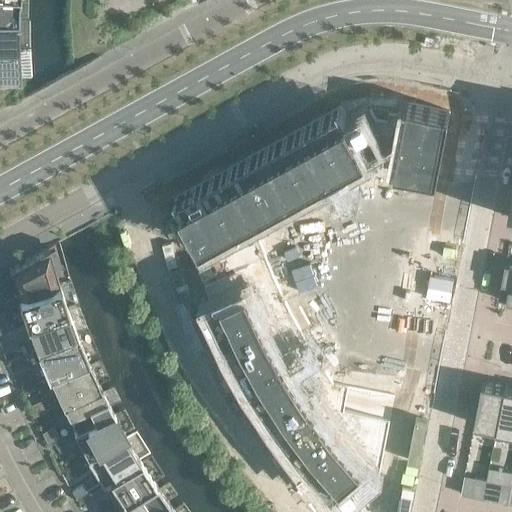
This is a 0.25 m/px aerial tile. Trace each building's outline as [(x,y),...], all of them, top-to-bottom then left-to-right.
[(0,0),(0,19),(17,20),(17,0),(0,0)] [(17,20),(0,19),(0,48),(17,48),(17,20)] [(17,48),(0,48),(0,77),(18,76),(17,48)] [(340,106),(174,197),(175,198),(178,211),(182,224),(185,237),(190,250),(194,262),(197,272),(201,281),(203,286),(206,295),(210,304),(229,343),(250,383),(275,420),(302,456),(331,490),(331,491),(352,511),(371,511),(389,420),(346,412),(351,386),(333,382),(310,347),(290,312),(273,275),(256,231),(375,166),(394,170),(395,170),(394,171),(435,179),(435,178),(436,179),(450,111),(407,103),(390,100),(384,99),(378,98),(371,98),(365,99),(358,100),(357,100),(352,102),(346,104),(340,106)] [(394,176),(390,197),(431,205),(435,184),(394,176)] [(364,183),(363,191),(374,194),(376,185),(364,183)] [(390,197),(386,217),(427,225),(431,205),(390,197)] [(361,200),(359,212),(367,213),(370,202),(361,200)] [(359,212),(356,223),(365,225),(367,213),(359,212)] [(386,217),(382,238),(423,245),(427,225),(386,217)] [(382,238),(378,258),(419,266),(423,245),(382,238)] [(353,241),(351,253),(359,254),(362,243),(353,241)] [(8,268),(16,296),(58,281),(54,268),(59,267),(52,244),(8,268)] [(351,253),(348,264),(357,266),(359,254),(351,253)] [(378,258),(374,279),(415,286),(419,266),(378,258)] [(511,263),(505,262),(498,299),(511,301),(511,263)] [(374,279),(370,299),(411,307),(415,286),(374,279)] [(67,308),(58,281),(16,296),(25,323),(67,308)] [(345,282),(343,294),(351,295),(354,284),(345,282)] [(343,294),(340,305),(349,307),(351,295),(343,294)] [(370,299),(366,320),(407,327),(411,307),(370,299)] [(67,308),(25,323),(36,350),(77,334),(67,308)] [(5,319),(0,320),(0,332),(9,329),(5,319)] [(366,320),(362,340),(403,348),(407,327),(366,320)] [(337,323),(335,335),(343,336),(346,325),(337,323)] [(86,358),(77,336),(77,334),(36,350),(37,353),(46,375),(47,378),(50,376),(87,360),(86,358)] [(335,335),(332,346),(341,348),(343,336),(335,335)] [(362,340),(358,361),(399,368),(403,348),(362,340)] [(331,355),(329,363),(341,366),(342,357),(331,355)] [(99,385),(98,384),(95,377),(91,368),(88,362),(87,360),(50,376),(51,378),(58,394),(61,401),(62,403),(99,385)] [(358,361),(354,381),(395,389),(399,368),(358,361)] [(482,381),(474,424),(496,428),(504,386),(482,381)] [(75,429),(111,410),(99,385),(62,403),(75,429)] [(496,428),(496,429),(511,432),(511,387),(504,386),(496,428)] [(39,401),(28,406),(33,417),(44,412),(39,401)] [(111,410),(75,429),(72,431),(80,445),(82,445),(87,455),(86,455),(87,457),(124,435),(125,435),(111,410)] [(53,427),(41,433),(47,443),(58,437),(53,427)] [(139,459),(138,457),(138,458),(125,437),(124,435),(87,458),(88,460),(101,480),(101,481),(102,482),(139,459)] [(108,478),(124,503),(154,483),(139,459),(108,478)] [(511,478),(511,471),(504,470),(502,481),(486,478),(482,498),(508,503),(511,478)] [(486,478),(474,476),(471,496),(482,498),(486,478)] [(154,483),(124,503),(117,507),(120,511),(161,511),(170,506),(154,483)] [(81,484),(70,491),(74,498),(85,491),(81,484)]
